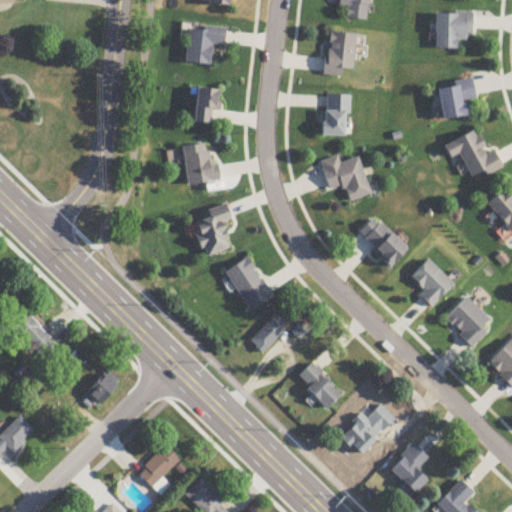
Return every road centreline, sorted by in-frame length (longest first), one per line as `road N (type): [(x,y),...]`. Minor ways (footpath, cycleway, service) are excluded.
road 1 (residential): [(276,0),(265,113),(269,179),(285,231),(511,455)]
road 2 (tertiary): [(319,511),(0,198)]
road 3 (residential): [(39,237),(99,159),(120,0)]
road 4 (residential): [(173,366),(24,511)]
